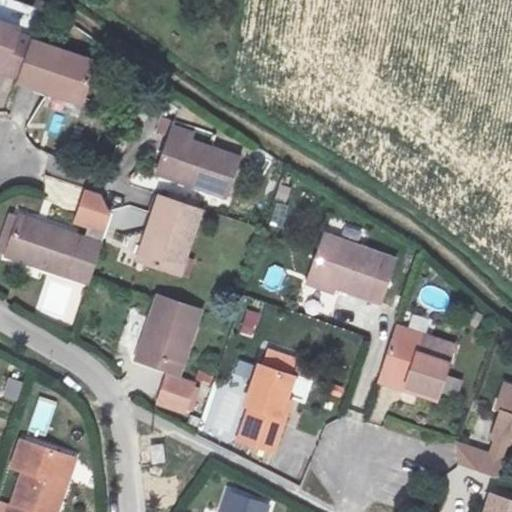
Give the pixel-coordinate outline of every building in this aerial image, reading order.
[(5,61),(21,66),(32,32),(33,27),(17,21),(19,14),(0,9),(0,51),(7,54),(5,61)] [(32,32),(21,66),(19,72),(55,84),(57,75),(85,83),(94,51),(32,32)] [(240,148),(168,125),(157,166),(227,190),(240,148)] [(201,199),(156,184),(134,251),(180,265),(201,199)] [(10,252),(91,275),(93,266),(102,238),(21,212),(10,252)] [(393,252),(320,231),(308,271),(381,291),(393,252)] [(40,313),(76,320),(83,283),(47,276),(40,313)] [(185,367),(204,302),(158,287),(138,351),(185,367)] [(247,310),(240,334),(254,338),(260,314),(247,310)] [(399,317),(382,369),(443,387),(459,336),(399,317)] [(301,361),(265,349),(251,391),(259,395),(251,427),(286,439),(296,407),(287,403),(301,361)] [(201,388),(167,376),(153,404),(192,418),(201,388)] [(3,397),(18,401),(23,381),(8,377),(3,397)] [(511,385),(506,384),(499,407),(502,409),(488,456),(462,448),(461,468),(498,480),(511,436),(511,385)] [(29,430),(47,435),(56,401),(38,396),(29,430)] [(27,462),(35,438),(24,432),(16,457),(27,462)] [(64,467),(71,448),(35,438),(27,462),(17,495),(60,511),(74,470),(64,467)] [(152,464),(167,463),(165,443),(150,445),(152,464)] [(80,451),(71,448),(64,467),(74,470),(80,451)] [(250,511),(258,490),(220,478),(209,511),(250,511)] [(511,511),(511,500),(492,494),(486,511),(511,511)]
